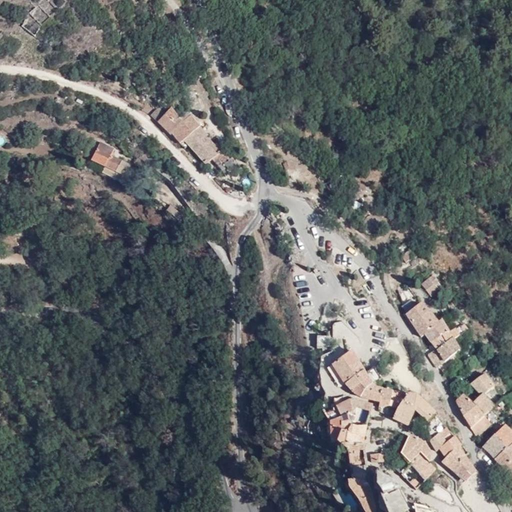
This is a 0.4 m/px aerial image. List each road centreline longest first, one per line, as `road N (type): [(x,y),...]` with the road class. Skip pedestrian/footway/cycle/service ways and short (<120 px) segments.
road 1 (unclassified): [(0,317),(43,308),(111,320),(155,366),(230,502),(243,505),(236,275),(244,234),(267,190)]
road 2 (residential): [(314,219),(371,276),(484,463),(511,495)]
road 3 (track): [(399,282),(319,199),(278,193)]
road 4 (track): [(111,320),(36,263),(0,260)]
road 5 (tertiary): [(267,190),(224,68)]
